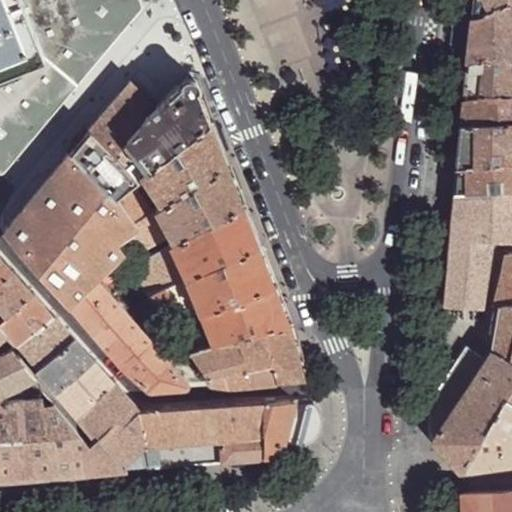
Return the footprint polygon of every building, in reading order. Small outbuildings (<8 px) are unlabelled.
[(0,0),(0,168),(137,7),(133,0),(0,0)] [(511,0),(479,0),(478,15),(488,14),(511,1),(511,0)] [(511,1),(488,14),(478,15),(474,60),(511,56),(511,1)] [(511,56),(474,60),(470,97),(511,95),(511,56)] [(132,134),(145,170),(219,139),(196,80),(186,79),(187,81),(155,107),(132,134)] [(155,107),(131,82),(5,230),(68,302),(95,275),(116,253),(100,231),(109,226),(127,216),(115,182),(134,174),(145,170),(132,134),(155,107)] [(511,95),(470,97),(468,120),(511,118),(511,95)] [(511,118),(468,120),(463,163),(511,161),(511,118)] [(145,170),(158,200),(228,163),(219,139),(145,170)] [(511,161),(463,163),(460,190),(511,189),(511,161)] [(150,204),(165,243),(244,207),(228,163),(158,200),(150,204)] [(115,182),(127,216),(146,206),(134,174),(115,182)] [(511,189),(460,190),(456,237),(497,238),(496,239),(511,239),(511,189)] [(162,244),(177,284),(260,246),(244,207),(165,243),(162,244)] [(116,253),(123,262),(133,258),(109,226),(100,231),(116,253)] [(455,240),(437,237),(430,300),(450,301),(455,240)] [(497,238),(456,237),(455,240),(450,301),(484,304),(496,239),(497,238)] [(148,297),(167,323),(172,321),(202,310),(274,285),(260,246),(177,284),(160,291),(148,297)] [(0,317),(3,321),(33,294),(0,251),(0,317)] [(511,252),(499,304),(500,304),(505,304),(504,302),(511,301),(511,252)] [(123,262),(148,297),(160,291),(135,257),(133,258),(123,262)] [(66,303),(121,362),(148,336),(95,275),(68,302),(66,303)] [(209,327),(216,341),(289,323),(274,285),(202,310),(209,327)] [(13,333),(23,345),(54,317),(33,294),(3,321),(13,333)] [(511,301),(504,302),(505,304),(502,319),(502,320),(499,342),(498,347),(497,349),(511,357),(511,301)] [(0,341),(13,333),(3,321),(0,317),(0,341)] [(23,345),(40,368),(74,339),(54,317),(23,345)] [(502,320),(497,319),(495,333),(494,340),(499,342),(502,320)] [(186,348),(211,382),(233,385),(304,379),(291,324),(289,323),(216,341),(200,345),(186,348)] [(175,333),(186,348),(200,345),(194,331),(192,327),(175,333)] [(194,331),(200,345),(216,341),(209,327),(194,331)] [(121,362),(147,385),(152,387),(185,385),(187,383),(186,379),(148,336),(121,362)] [(40,368),(60,391),(94,361),(74,339),(40,368)] [(491,356),(471,343),(466,350),(461,358),(481,371),(491,356)] [(0,394),(0,481),(46,477),(109,471),(94,442),(19,348),(0,353),(0,385),(28,379),(39,393),(0,394)] [(471,466),(511,397),(511,357),(497,349),(491,356),(481,371),(439,438),(465,467),(471,467),(471,466)] [(461,358),(459,357),(446,378),(438,391),(433,433),(439,438),(481,371),(461,358)] [(60,391),(79,415),(114,382),(94,361),(60,391)] [(79,415),(97,438),(135,406),(114,382),(79,415)] [(511,397),(471,466),(471,467),(503,462),(511,460),(511,397)] [(139,409),(148,467),(270,456),(278,451),(285,446),(299,449),(300,446),(305,446),(311,444),(318,440),(321,435),(323,431),(323,424),(321,415),(317,409),(294,403),(294,402),(267,402),(267,404),(139,409)] [(94,442),(109,471),(124,469),(148,467),(139,409),(135,406),(97,438),(94,442)] [(511,511),(511,487),(507,488),(466,490),(466,505),(466,511),(511,511)]
